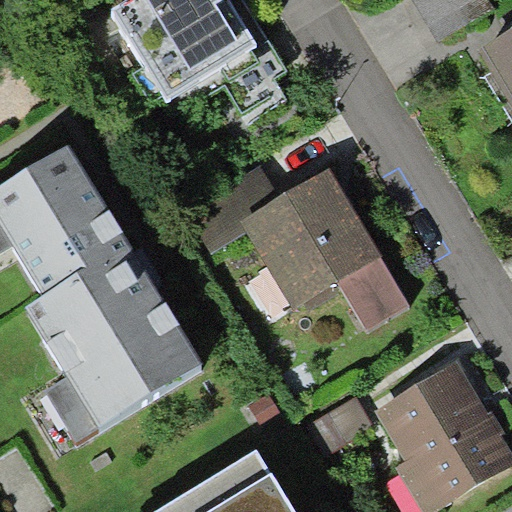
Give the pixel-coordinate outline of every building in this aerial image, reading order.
[(179,90),(261,42),(235,0),(152,0),(134,11),(179,90)] [(424,0),(435,33),(498,12),(494,0),(424,0)] [(511,106),(511,40),(483,57),(511,106)] [(363,325),(405,300),(323,160),(277,187),(258,155),(182,199),(209,246),(243,227),(285,299),(332,272),(363,325)] [(123,269),(57,163),(0,197),(0,247),(5,244),(45,309),(30,319),(71,386),(50,399),(75,438),(186,370),(123,269)] [(427,502),(511,456),(511,453),(461,359),(375,405),(427,502)] [(289,511),(257,459),(168,511),(289,511)]
